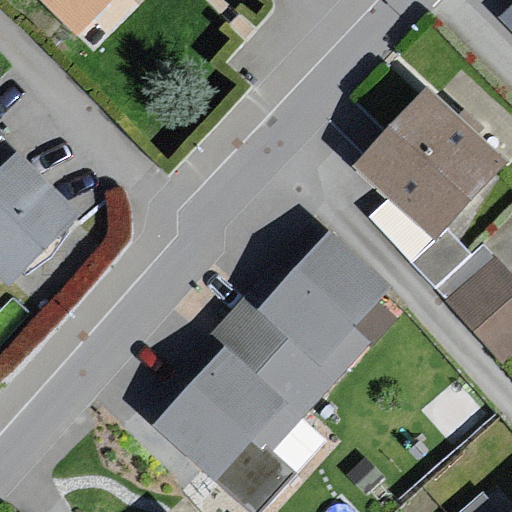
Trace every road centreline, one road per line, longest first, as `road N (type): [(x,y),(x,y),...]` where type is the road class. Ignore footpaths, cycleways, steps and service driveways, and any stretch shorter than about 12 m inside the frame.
road 1 (residential): [(511,405),(272,141)]
road 2 (residential): [(193,224),(0,438)]
road 3 (residential): [(0,38),(193,224)]
road 4 (residential): [(360,49),(272,141)]
